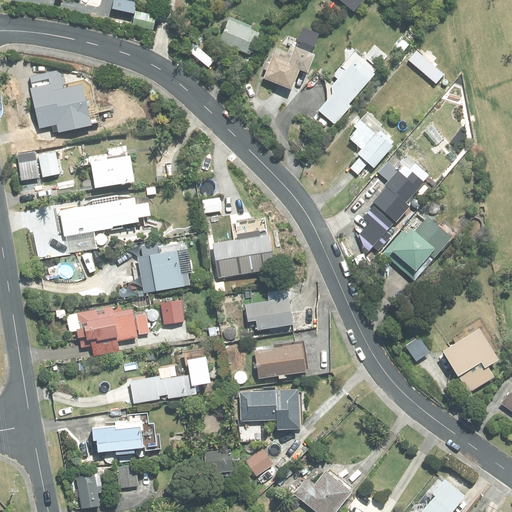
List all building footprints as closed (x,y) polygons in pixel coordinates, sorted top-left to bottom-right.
[(54,0),(54,2),(82,9),(84,0),(54,0)] [(113,0),(111,10),(135,15),(136,10),(138,0),(113,0)] [(160,14),(136,10),(135,15),(133,27),(157,31),(160,14)] [(228,22),(218,42),(248,56),(257,36),(228,22)] [(410,46),(403,40),(396,48),(403,54),(410,46)] [(263,71),(266,72),(263,80),(290,91),(298,72),(305,75),(312,58),(294,50),(288,63),(273,57),(269,66),(266,64),(263,71)] [(332,96),(318,112),(335,126),(351,107),(349,106),(373,77),(355,62),(331,89),(332,96)] [(55,73),(29,78),(32,90),(30,90),(38,130),(51,127),(53,133),(57,132),(57,134),(89,127),(81,87),(64,90),(60,75),(55,73)] [(353,129),(356,131),(352,136),(364,147),(357,156),(360,158),(349,170),(357,176),(367,164),(374,170),(392,148),(390,147),(393,143),(380,132),(377,136),(375,134),(374,135),(358,122),(353,129)] [(54,154),(37,158),(42,178),(59,175),(54,154)] [(440,155),(433,162),(440,173),(448,166),(447,165),(451,162),(449,159),(446,161),(440,155)] [(129,159),(90,164),(94,189),(133,184),(129,159)] [(422,185),(411,174),(412,173),(405,166),(398,173),(387,163),(377,173),(387,182),(384,186),(386,188),(372,203),(394,224),(408,209),(403,205),(422,185)] [(218,199),(202,201),(203,214),(220,212),(218,199)] [(111,230),(111,228),(137,224),(133,200),(107,204),(59,211),(63,237),(65,237),(68,253),(96,249),(93,233),(111,230)] [(401,232),(382,254),(414,282),(450,240),(426,219),(413,234),(410,231),(406,236),(401,232)] [(232,251),(251,249),(249,238),(252,238),(250,222),(235,224),(234,221),(220,223),(225,258),(233,257),(232,251)] [(142,258),(137,259),(143,294),(155,291),(155,293),(182,288),(176,253),(159,256),(157,245),(140,248),(142,258)] [(268,303),(244,306),(246,323),(255,322),(256,332),(291,327),(286,291),(266,294),(268,303)] [(111,308),(103,310),(104,315),(96,317),(95,311),(76,314),(79,325),(85,324),(86,329),(75,331),(77,340),(79,340),(81,349),(91,347),(93,358),(118,353),(116,343),(137,339),(130,311),(112,315),(111,308)] [(135,317),(139,336),(148,335),(147,329),(150,329),(149,324),(146,324),(145,315),(135,317)] [(283,377),(303,374),(300,347),(254,352),(257,380),(277,378),(278,381),(283,380),(283,377)] [(473,348),(449,363),(468,394),(492,379),(490,376),(496,372),(487,357),(481,361),(473,348)] [(186,363),(188,377),(157,382),(159,397),(167,396),(168,401),(195,396),(193,388),(208,386),(204,360),(186,363)] [(56,383),(60,388),(65,383),(60,378),(56,383)] [(511,389),(501,405),(511,413),(511,389)] [(297,392),(238,394),(239,423),(275,422),(276,432),(298,432),(297,392)] [(113,430),(91,431),(92,444),(96,443),(96,455),(114,453),(114,457),(133,456),(133,452),(140,451),(139,434),(141,434),(141,423),(113,424),(113,430)] [(262,451),(245,462),(256,477),(273,466),(262,451)] [(229,452),(204,454),(205,475),(231,473),(229,452)] [(134,466),(116,468),(119,489),(137,487),(134,466)] [(293,496),(313,511),(336,511),(350,494),(348,493),(352,488),(341,480),(338,484),(324,474),(313,487),(305,481),(293,496)] [(98,475),(76,479),(80,511),(98,508),(96,495),(101,494),(98,475)] [(452,511),(464,499),(444,481),(432,496),(434,498),(422,511),(452,511)]
